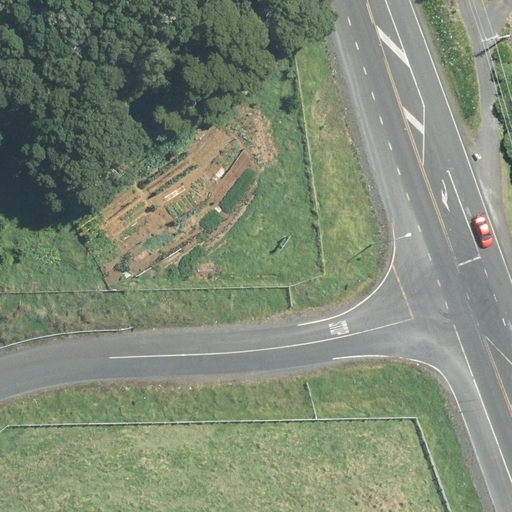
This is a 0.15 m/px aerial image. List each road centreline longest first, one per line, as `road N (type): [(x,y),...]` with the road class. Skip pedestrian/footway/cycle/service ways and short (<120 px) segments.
road 1 (residential): [(489,277),(343,321),(97,343),(0,371)]
road 2 (secondary): [(489,277),(387,0)]
